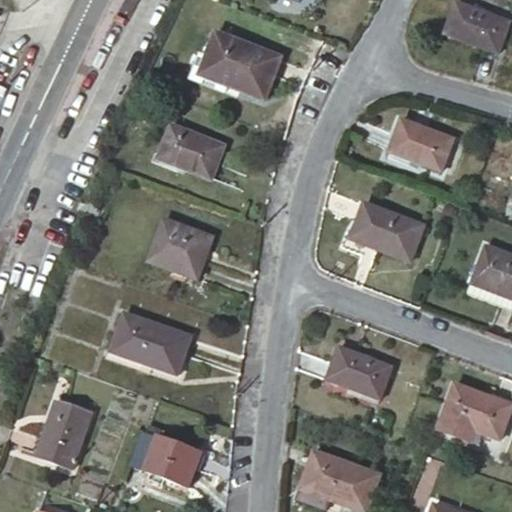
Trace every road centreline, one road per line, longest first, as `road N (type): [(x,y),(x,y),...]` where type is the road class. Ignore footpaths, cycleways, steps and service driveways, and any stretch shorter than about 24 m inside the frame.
road 1 (residential): [(280,285),(511,371)]
road 2 (unknown): [(0,260),(64,325),(94,181)]
road 3 (residential): [(351,68),(308,149),(280,285)]
road 4 (residential): [(280,285),(259,511)]
road 5 (secondary): [(0,191),(92,0)]
road 6 (residential): [(511,110),(351,68)]
